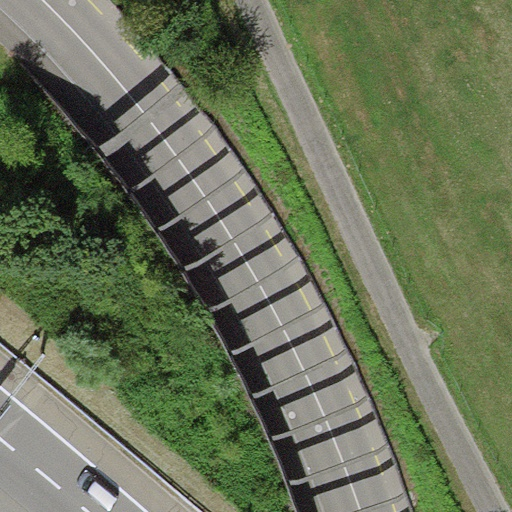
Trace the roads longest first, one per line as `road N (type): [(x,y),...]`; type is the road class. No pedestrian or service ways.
road 1 (tertiary): [(48,0),(162,127),(237,236),(287,326),(366,511)]
road 2 (track): [(237,0),(494,511)]
